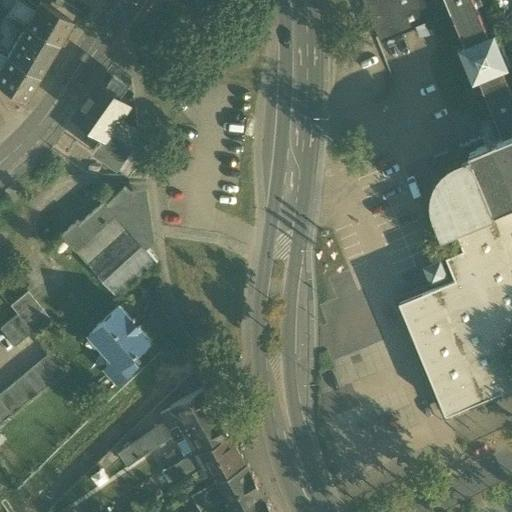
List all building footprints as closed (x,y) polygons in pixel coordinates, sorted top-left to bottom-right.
[(16,0),(8,13),(26,24),(35,10),(18,0),(16,0)] [(445,0),(364,0),(381,41),(450,13),(445,0)] [(476,0),(448,0),(467,45),(463,47),(476,77),(479,75),(504,135),(511,132),(511,87),(503,66),(507,64),(494,34),(491,35),(476,0)] [(40,1),(35,10),(26,24),(26,25),(57,43),(71,20),(40,1)] [(38,75),(57,43),(26,25),(7,56),(38,75)] [(38,75),(7,56),(0,68),(0,84),(24,99),(38,75)] [(94,150),(118,167),(134,144),(113,129),(121,116),(132,100),(101,79),(76,115),(104,135),(94,150)] [(121,116),(113,129),(134,144),(139,136),(139,135),(142,131),(121,116)] [(464,153),(466,158),(468,162),(475,160),(496,208),(511,201),(511,132),(504,135),(490,141),(486,134),(460,144),(464,153)] [(118,167),(130,175),(144,156),(141,135),(139,135),(139,136),(134,144),(118,167)] [(463,159),(466,158),(464,153),(455,157),(450,160),(446,164),(442,167),(438,173),(435,179),(433,186),(432,192),(432,198),(433,205),(436,212),(444,232),(457,227),(454,219),(448,221),(447,219),(449,217),(445,208),(443,201),(443,195),(445,183),(448,177),(452,172),(457,168),(463,165),(465,164),(463,159)] [(448,221),(454,219),(488,204),(491,211),(496,208),(475,160),(468,162),(466,158),(463,159),(465,164),(463,165),(457,168),(452,172),(448,177),(445,183),(443,195),(443,201),(445,208),(449,217),(447,219),(448,221)] [(112,290),(117,296),(158,259),(148,248),(145,245),(150,241),(144,197),(140,197),(135,198),(128,190),(125,187),(107,202),(105,200),(80,222),(78,219),(61,235),(112,290)] [(145,245),(148,248),(155,240),(148,187),(128,190),(135,198),(140,197),(144,197),(150,241),(145,245)] [(511,201),(496,208),(491,211),(488,204),(454,219),(457,227),(465,246),(448,253),(455,271),(457,276),(447,280),(445,275),(443,271),(447,269),(444,261),(440,263),(438,259),(430,262),(432,266),(428,268),(431,276),(435,274),(437,279),(439,283),(401,299),(447,411),(503,388),(505,393),(511,390),(511,356),(504,336),(511,333),(511,201)] [(455,271),(445,275),(447,280),(457,276),(455,271)] [(439,283),(437,279),(394,296),(444,418),(505,393),(503,388),(447,411),(401,299),(439,283)] [(13,310),(17,314),(32,332),(49,317),(27,291),(10,305),(13,310)] [(121,366),(128,375),(138,367),(131,359),(152,340),(138,326),(137,327),(132,322),(134,320),(120,305),(97,325),(108,338),(104,341),(118,356),(124,363),(121,366)] [(0,329),(14,346),(32,332),(17,314),(0,328),(0,329)] [(135,318),(134,320),(132,322),(137,327),(138,326),(140,324),(135,318)] [(93,329),(104,341),(108,338),(97,325),(93,329)] [(0,393),(0,422),(64,371),(49,353),(0,393)] [(120,383),(128,375),(121,366),(124,363),(118,356),(106,367),(120,383)] [(171,404),(172,407),(184,429),(219,409),(205,385),(171,404)] [(177,433),(184,429),(172,407),(163,412),(167,420),(119,453),(129,466),(171,437),(177,433)] [(219,409),(184,429),(188,434),(197,451),(231,432),(219,409)] [(176,441),(188,434),(184,429),(177,433),(171,437),(175,442),(176,441)] [(231,432),(197,451),(203,462),(205,466),(206,466),(240,447),(231,432)] [(188,434),(176,441),(186,458),(197,451),(188,434)] [(211,475),(214,481),(219,478),(248,462),(240,447),(206,466),(211,475)] [(161,458),(167,469),(181,461),(175,450),(161,458)] [(169,480),(203,462),(197,451),(186,458),(181,461),(167,469),(164,471),(169,480)] [(248,462),(219,478),(229,496),(258,480),(248,462)] [(206,466),(205,466),(192,473),(197,483),(211,475),(206,466)] [(184,490),(188,496),(192,493),(206,485),(214,481),(211,475),(197,483),(184,490)] [(224,499),(229,496),(219,478),(214,481),(206,485),(192,493),(202,510),(224,499)] [(217,511),(243,511),(268,498),(258,480),(229,496),(232,503),(217,511)] [(276,511),(268,498),(243,511),(276,511)]
